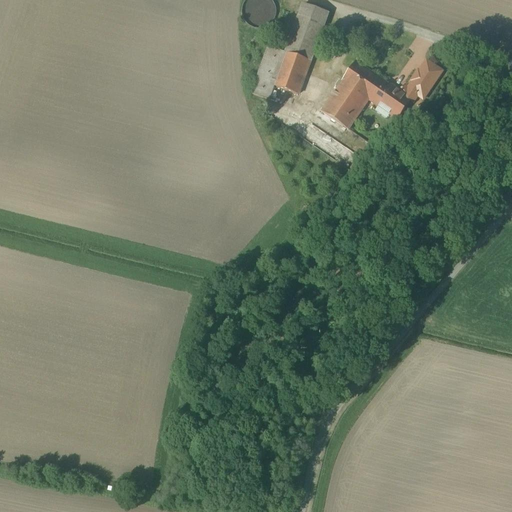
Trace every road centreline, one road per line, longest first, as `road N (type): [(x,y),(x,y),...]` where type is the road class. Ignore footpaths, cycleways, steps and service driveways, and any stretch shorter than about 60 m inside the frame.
road 1 (unclassified): [(511,205),(339,403),(322,429),(301,511)]
road 2 (unknown): [(503,214),(380,138)]
